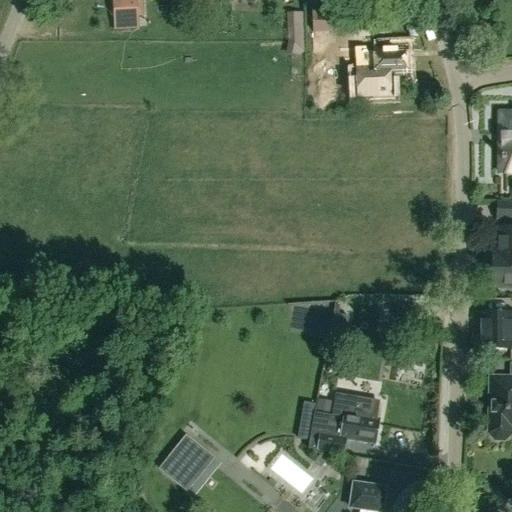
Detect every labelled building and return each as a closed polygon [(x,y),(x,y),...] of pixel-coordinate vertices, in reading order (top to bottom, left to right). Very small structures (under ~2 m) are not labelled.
[(135,29),(134,18),(137,18),(137,17),(143,17),(142,1),(136,1),(112,3),(113,20),(116,19),(116,30),(135,29)] [(291,54),(305,54),(305,42),(291,42),(291,54)] [(390,50),(390,47),(373,48),(373,50),(356,51),(357,68),(374,67),(375,78),(407,76),(405,49),(390,50)] [(511,114),(500,114),(500,174),(511,174),(511,175),(511,173),(511,114)] [(511,220),(511,204),(498,203),(497,220),(511,220)] [(511,230),(497,230),(495,255),(493,255),(492,288),(511,288),(511,230)] [(338,315),(333,314),(325,360),(341,363),(349,316),(338,315)] [(511,314),(474,314),(473,350),(488,350),(488,354),(498,354),(498,350),(511,350),(511,314)] [(511,364),(510,365),(510,379),(490,378),(489,433),(489,435),(491,438),(493,440),(495,442),(498,442),(500,442),(503,442),(506,441),(507,439),(509,437),(510,433),(511,428),(511,427),(511,364)] [(332,424),(313,421),(308,449),(317,450),(342,455),(345,438),(375,444),(379,421),(348,415),(350,398),(336,396),(332,424)] [(314,405),(303,403),(297,440),(308,441),(314,405)] [(188,446),(187,447),(181,442),(170,455),(176,460),(168,470),(181,480),(201,456),(188,446)] [(285,456),(274,474),(310,496),(321,479),(285,456)] [(367,470),(369,461),(357,459),(355,468),(367,470)] [(381,511),(385,489),(353,484),(350,508),(360,510),(359,511),(381,511)]
